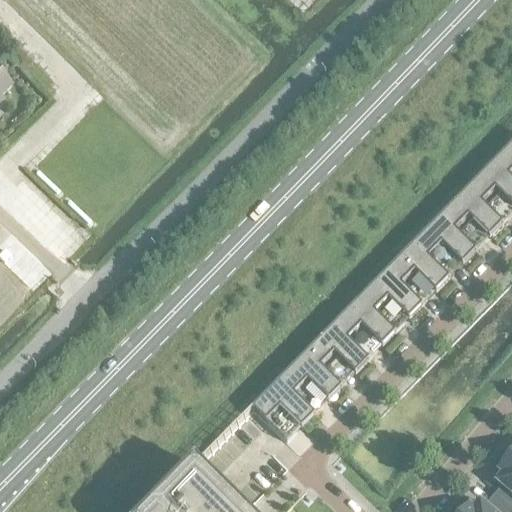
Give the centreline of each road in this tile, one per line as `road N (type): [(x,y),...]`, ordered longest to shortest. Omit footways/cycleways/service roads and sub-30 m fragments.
road 1 (primary): [(476,0),(0,488)]
road 2 (unclassified): [(0,380),(380,0)]
road 3 (residential): [(348,511),(315,479),(314,457),(511,252)]
road 4 (residential): [(511,405),(424,511)]
